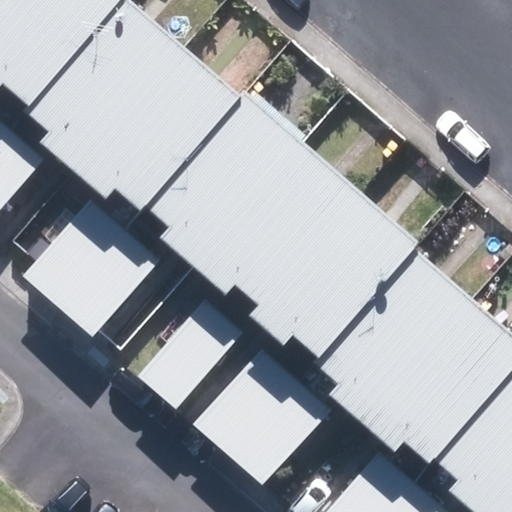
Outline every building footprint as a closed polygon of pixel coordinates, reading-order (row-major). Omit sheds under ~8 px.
[(52,127),(149,15),(155,7),(146,0),(0,0),(0,90),(19,107),(27,97),(52,118),(48,124),(52,127)] [(264,113),(149,15),(52,127),(73,145),(63,155),(131,216),(141,204),(165,226),(170,221),(264,113)] [(264,113),(170,221),(194,242),(185,252),(252,309),(260,299),(284,319),(275,329),(310,359),(320,349),(347,373),(440,267),(445,259),(274,110),(268,117),(264,113)] [(0,239),(61,168),(16,131),(9,139),(0,132),(0,239)] [(38,285),(111,344),(174,265),(160,255),(158,257),(131,236),(125,244),(93,218),(38,285)] [(463,474),(511,418),(511,329),(440,267),(347,373),(342,379),(362,397),(352,407),(419,466),(429,454),(455,477),(459,471),(463,474)] [(151,382),(193,418),(259,339),(249,331),(243,337),(211,310),(151,382)] [(205,430),(280,493),(343,419),(306,387),(300,395),(263,363),(205,430)] [(511,511),(511,418),(463,474),(483,492),(472,505),(480,511),(511,511)] [(342,511),(454,511),(448,507),(445,511),(415,485),(408,494),(380,469),(342,511)]
